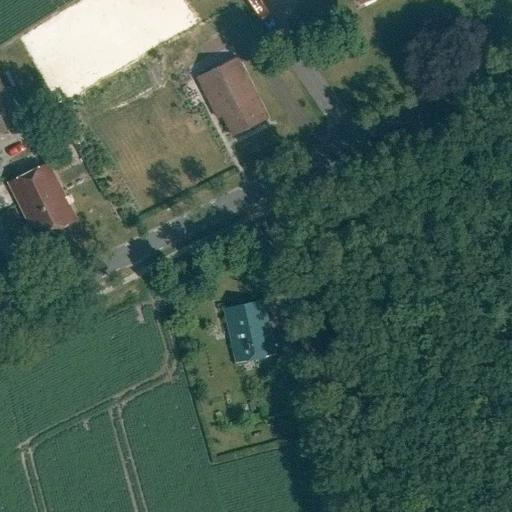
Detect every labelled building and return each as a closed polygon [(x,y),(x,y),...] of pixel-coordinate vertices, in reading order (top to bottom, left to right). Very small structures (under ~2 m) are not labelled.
[(237,58),(197,78),(217,118),(222,116),(233,136),(268,119),(237,58)] [(0,76),(0,137),(27,125),(3,75),(0,76)] [(8,184),(34,235),(45,229),(48,235),(77,220),(48,163),(8,184)] [(262,299),(224,308),(237,364),(275,355),(262,299)] [(283,335),(296,394),(309,391),(296,332),(283,335)]
